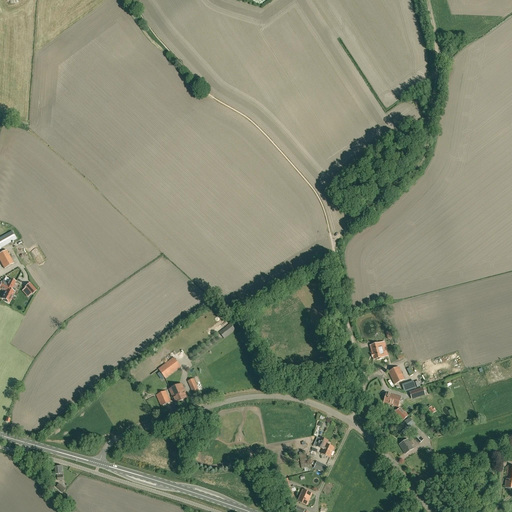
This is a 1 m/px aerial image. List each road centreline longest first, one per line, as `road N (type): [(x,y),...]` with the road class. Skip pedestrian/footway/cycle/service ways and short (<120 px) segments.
road 1 (track): [(428,0),(440,67),(425,152),(331,241)]
road 2 (unclassified): [(98,464),(123,435),(247,398),(301,401),(349,421)]
road 3 (unclassified): [(349,421),(365,380),(331,241)]
road 4 (secondary): [(249,511),(98,464)]
road 5 (unclassified): [(432,511),(349,421)]
